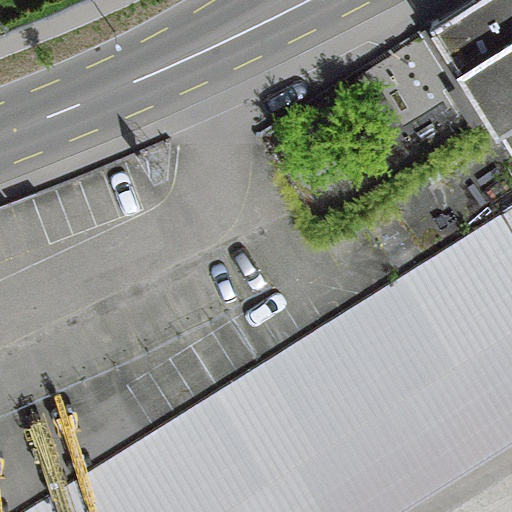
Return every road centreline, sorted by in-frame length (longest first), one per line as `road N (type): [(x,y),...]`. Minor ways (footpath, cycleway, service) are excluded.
road 1 (unknown): [(0,326),(212,214),(231,179),(233,143),(191,47)]
road 2 (tertiary): [(0,120),(191,47),(276,0)]
